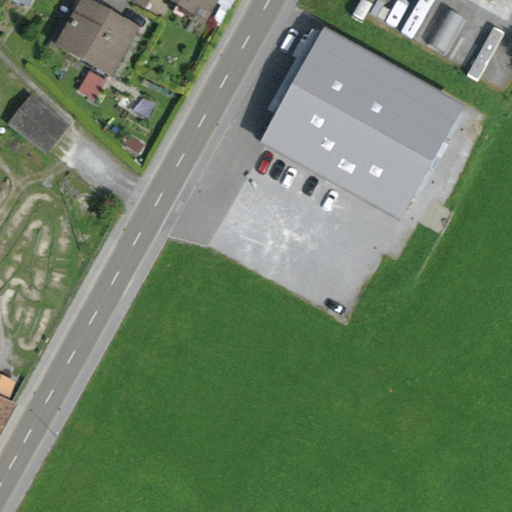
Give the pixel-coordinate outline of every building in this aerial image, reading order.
[(186,14),(202,24),(215,0),(133,0),(133,2),(145,9),(149,0),(169,0),(188,10),(186,14)] [(110,75),(134,32),(84,3),(71,27),(62,21),(51,41),(94,66),(110,75)] [(461,111),(324,32),(260,142),(397,221),(461,111)] [(79,92),(95,101),(110,75),(94,66),(79,92)] [(12,124),(46,154),(68,129),(34,99),(12,124)] [(0,431),(13,408),(0,402),(0,431)]
